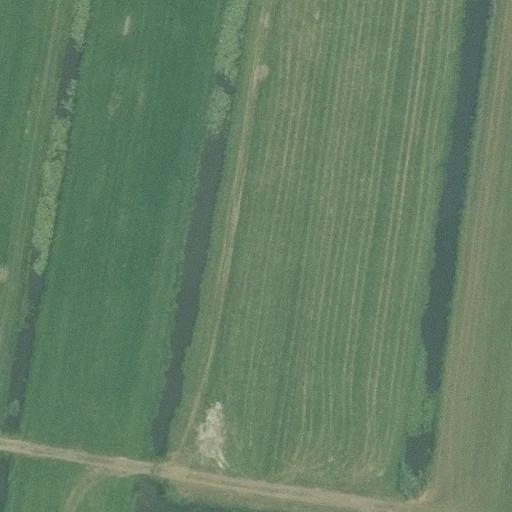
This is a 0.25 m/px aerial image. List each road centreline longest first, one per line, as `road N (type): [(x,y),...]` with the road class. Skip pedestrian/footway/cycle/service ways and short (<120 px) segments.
road 1 (track): [(455,511),(511,77)]
road 2 (track): [(415,511),(0,446)]
